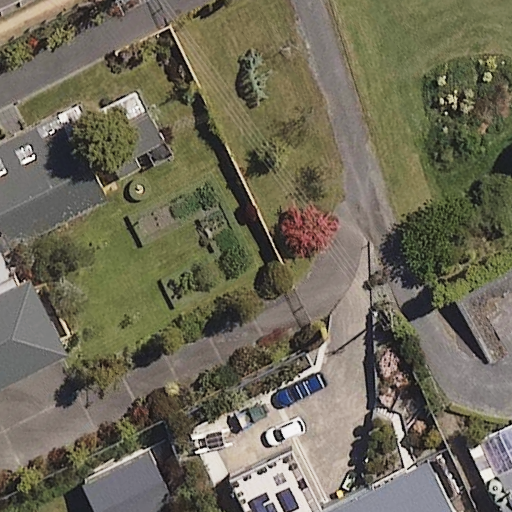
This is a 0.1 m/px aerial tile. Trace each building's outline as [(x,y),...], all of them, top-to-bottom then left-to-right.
[(146,170),(171,154),(146,113),(96,144),(116,176),(140,161),(146,170)] [(104,196),(63,115),(0,147),(0,227),(9,245),(104,196)] [(0,379),(65,347),(28,273),(0,286),(0,379)] [(160,457),(134,468),(148,505),(174,495),(160,457)] [(432,511),(421,485),(355,511),(432,511)]
